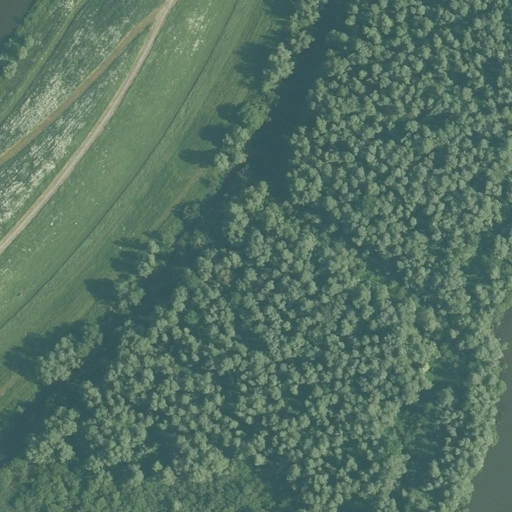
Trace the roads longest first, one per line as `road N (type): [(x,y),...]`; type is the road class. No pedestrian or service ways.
road 1 (track): [(175,0),(105,124),(0,250)]
road 2 (track): [(0,161),(136,30),(170,10)]
